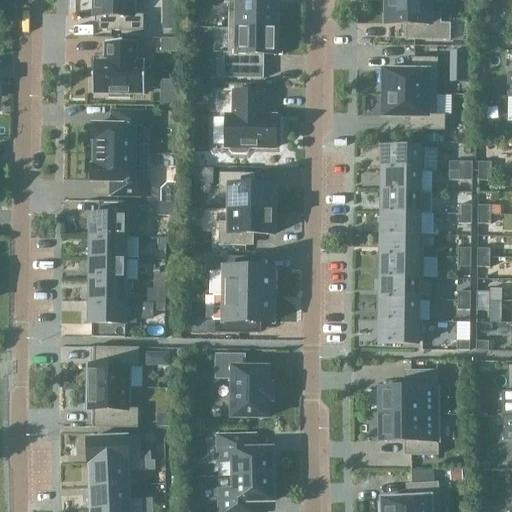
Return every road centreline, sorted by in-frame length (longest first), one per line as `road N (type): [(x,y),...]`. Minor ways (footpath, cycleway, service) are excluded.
road 1 (residential): [(17,511),(22,0)]
road 2 (residential): [(311,511),(313,0)]
